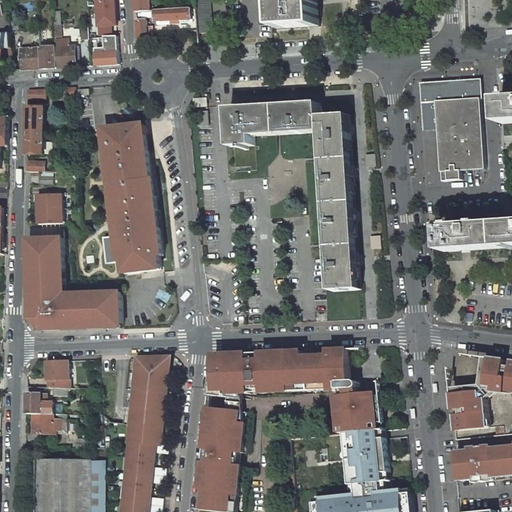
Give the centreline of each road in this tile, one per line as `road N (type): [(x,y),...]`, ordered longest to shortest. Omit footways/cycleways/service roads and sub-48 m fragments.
road 1 (residential): [(389,58),(418,332)]
road 2 (residential): [(20,85),(16,347)]
road 3 (unclassified): [(201,341),(186,176),(167,93)]
road 4 (residential): [(201,341),(418,332)]
road 5 (unclassified): [(174,73),(389,58)]
road 6 (residential): [(16,347),(201,341)]
road 7 (residential): [(418,332),(435,511)]
road 8 (unclassified): [(185,511),(201,341)]
road 9 (residential): [(16,347),(12,511)]
